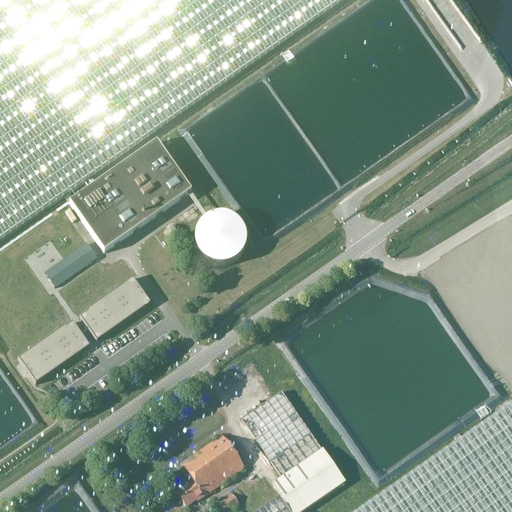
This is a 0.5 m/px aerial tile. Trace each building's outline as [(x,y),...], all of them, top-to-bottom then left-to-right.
[(0,0),(0,241),(344,0),(0,0)] [(431,29),(438,28),(436,19),(429,20),(431,29)] [(276,53),(279,61),(287,58),(284,50),(276,53)] [(69,205),(104,255),(191,194),(156,145),(69,205)] [(196,169),(194,169),(192,169),(190,169),(189,170),(188,170),(187,172),(185,173),(184,175),(184,176),(183,178),(183,180),(184,181),(184,183),(185,184),(186,186),(187,186),(188,188),(189,188),(190,189),(192,189),(194,190),(195,189),(197,189),(198,189),(200,188),(201,187),(202,186),(203,185),(203,183),(204,183),(204,181),(204,179),(204,177),(204,176),(203,175),(203,173),(201,172),(200,170),(198,169),(196,169)] [(194,243),(194,247),(196,252),(197,255),(200,259),(203,262),(206,265),(210,267),(214,268),(219,269),(223,268),(227,268),(231,266),(235,264),(238,261),(241,257),(243,254),(245,249),(245,245),(245,241),(245,236),(243,232),(241,229),(238,225),(235,222),(231,220),(227,218),(223,218),(219,217),(214,218),(210,219),(206,221),(203,224),(200,227),(197,230),(196,234),(194,239),(194,243)] [(86,246),(45,275),(55,290),(96,261),(86,246)] [(86,330),(88,332),(96,344),(150,306),(132,280),(85,313),(86,315),(79,320),(86,330)] [(64,328),(17,361),(35,387),(89,349),(81,337),(79,335),(72,325),(65,330),(64,328)] [(281,498),(260,511),(306,511),(311,509),(346,485),(310,432),(283,394),(243,421),(283,480),(273,486),(281,498)] [(511,511),(511,406),(475,432),(360,511),(511,511)] [(176,495),(187,510),(197,502),(199,504),(245,471),(223,438),(181,467),(193,484),(176,495)] [(219,506),(223,511),(231,511),(239,507),(232,497),(219,506)]
